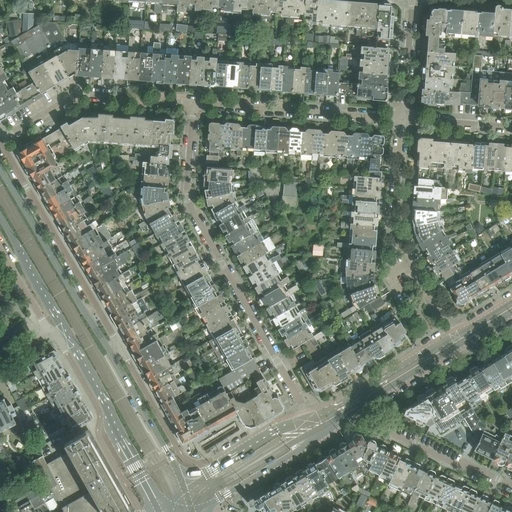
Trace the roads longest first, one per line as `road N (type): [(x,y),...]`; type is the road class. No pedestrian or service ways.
road 1 (residential): [(193,102),(188,197),(307,419)]
road 2 (residential): [(114,360),(118,345),(0,143)]
road 3 (secondary): [(114,360),(0,167)]
road 4 (residential): [(402,119),(193,102)]
road 5 (secondary): [(61,329),(159,511)]
road 6 (residential): [(511,486),(456,465),(354,404)]
road 7 (tertiary): [(204,504),(260,475),(328,420)]
road 8 (secondary): [(185,491),(114,360)]
road 9 (residential): [(409,260),(393,225),(402,119)]
road 10 (tertiary): [(307,419),(274,430),(185,491)]
road 11 (secondary): [(0,222),(61,329)]
road 12 (tertiary): [(459,340),(354,404)]
